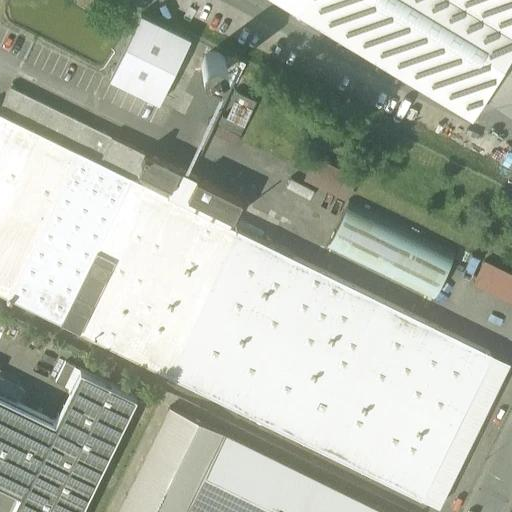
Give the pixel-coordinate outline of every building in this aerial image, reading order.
[(511,51),(511,30),(462,0),(323,0),(484,97),(511,51)] [(190,38),(141,14),(109,79),(158,103),(190,38)] [(219,54),(216,53),(213,52),(211,53),(209,53),(207,54),(205,56),(202,59),(201,62),(201,64),(201,66),(201,68),(201,69),(203,72),(204,74),(207,76),(210,77),(213,78),(216,78),(219,77),(221,76),(222,74),(224,72),(226,69),(226,67),(226,65),(226,62),(225,61),(225,59),(223,57),(221,55),(219,54)] [(179,169),(10,87),(0,106),(0,112),(167,194),(179,169)] [(0,112),(0,291),(421,498),(465,407),(491,353),(221,221),(220,220),(167,194),(0,112)] [(306,177),(348,198),(358,178),(316,157),(306,177)] [(241,200),(196,178),(187,196),(224,214),(220,220),(221,221),(225,214),(232,218),(241,200)] [(455,253),(349,201),(326,248),(432,299),(455,253)] [(475,283),(511,299),(511,271),(485,259),(475,283)] [(9,511),(79,511),(137,396),(81,369),(55,421),(19,493),(9,511)] [(55,421),(0,394),(0,483),(19,493),(55,421)] [(169,406),(117,511),(187,511),(226,434),(226,433),(169,406)] [(465,407),(421,498),(439,507),(483,416),(465,407)] [(385,511),(226,433),(226,434),(187,511),(385,511)]
